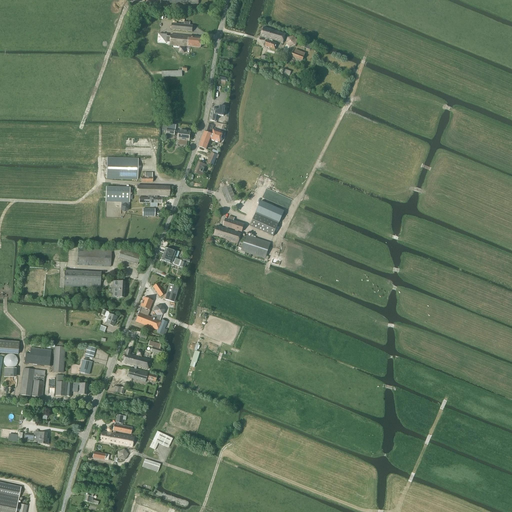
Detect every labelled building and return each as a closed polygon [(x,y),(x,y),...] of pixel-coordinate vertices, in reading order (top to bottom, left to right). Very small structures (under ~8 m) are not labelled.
[(283,43),(286,34),(271,30),(271,29),(263,27),(260,36),(269,39),(269,40),(266,39),(265,40),(264,44),(264,45),(264,46),(275,49),(277,43),(272,41),(273,40),(283,43)] [(170,37),(167,37),(167,35),(159,34),(158,43),(166,44),(180,45),(179,52),(184,52),(185,47),(184,47),(185,46),(200,48),(201,38),(171,35),(170,37)] [(293,53),(292,57),(302,61),(305,54),(295,50),(294,53),(293,53)] [(223,116),(225,107),(220,106),(219,110),(211,109),(209,121),(215,121),(216,115),(223,116)] [(205,130),(211,133),(213,126),(207,124),(205,130)] [(163,127),(162,131),(163,131),(164,132),(167,132),(166,135),(174,136),(175,131),(176,127),(175,127),(175,125),(171,125),(168,125),(167,126),(167,127),(165,126),(164,126),(163,126),(163,127)] [(180,130),(178,140),(179,140),(178,145),(186,146),(187,141),(189,142),(190,132),(180,130)] [(211,133),(205,130),(199,147),(206,150),(208,143),(209,144),(211,140),(220,142),(222,133),(213,130),(211,134),(211,133)] [(211,152),(206,165),(212,167),(218,155),(211,152)] [(137,180),(138,159),(107,158),(106,179),(137,180)] [(202,176),(206,165),(198,162),(194,173),(202,176)] [(152,182),(152,173),(145,173),(145,178),(141,178),(141,182),(152,182)] [(137,186),(136,196),(151,196),(155,196),(155,186),(137,186)] [(155,186),(155,196),(156,196),(169,197),(169,187),(155,186)] [(228,203),(236,199),(230,186),(222,189),(228,203)] [(106,187),(105,202),(120,203),(129,203),(130,188),(106,187)] [(139,198),(138,203),(150,204),(150,207),(156,207),(156,204),(161,204),(161,198),(156,198),(156,196),(155,196),(151,196),(151,198),(139,198)] [(261,201),(256,212),(279,222),(284,211),(261,201)] [(129,210),(129,203),(120,203),(120,210),(124,213),(129,210)] [(255,214),(250,225),(259,229),(259,230),(273,236),(278,224),(255,214)] [(233,221),(234,218),(229,216),(228,220),(225,219),(223,226),(226,227),(225,228),(217,226),(214,235),(238,243),(236,247),(241,248),(241,250),(265,258),(266,257),(270,243),(256,238),(246,235),(245,238),(240,237),(241,234),(227,229),(228,228),(241,232),(244,224),(233,221)] [(110,267),(111,251),(78,249),(77,265),(110,267)] [(137,264),(140,255),(121,249),(118,258),(137,264)] [(163,254),(163,255),(176,259),(177,259),(179,252),(173,250),(172,251),(165,249),(163,254)] [(163,255),(161,261),(171,264),(172,264),(179,266),(179,267),(184,269),(185,264),(181,262),(181,261),(177,259),(176,259),(163,255)] [(99,288),(100,273),(64,271),(63,286),(99,288)] [(123,298),(124,282),(113,281),(112,297),(123,298)] [(160,297),(165,294),(158,283),(153,286),(160,297)] [(174,303),(179,288),(169,284),(164,300),(174,303)] [(135,322),(157,330),(161,321),(148,316),(149,312),(148,311),(152,301),(143,297),(140,307),(141,308),(135,322)] [(106,312),(104,317),(107,318),(105,324),(113,326),(116,317),(109,314),(108,313),(106,312)] [(162,321),(157,333),(164,335),(166,331),(163,330),(166,322),(162,321)] [(0,353),(18,355),(19,343),(0,341),(0,353)] [(160,355),(162,350),(159,349),(160,345),(149,341),(148,346),(152,347),(150,352),(160,355)] [(25,353),(24,364),(49,367),(50,357),(51,350),(30,347),(30,354),(25,353)] [(63,373),(65,348),(55,347),(53,372),(63,373)] [(92,359),(94,351),(87,349),(84,357),(92,359)] [(148,370),(150,361),(132,356),(129,355),(130,353),(131,350),(126,349),(122,363),(134,366),(133,370),(129,369),(127,377),(145,382),(146,379),(154,382),(155,376),(147,373),(136,370),(137,367),(148,370)] [(196,363),(200,353),(195,351),(190,367),(194,368),(196,363)] [(88,375),(91,363),(82,361),(79,372),(88,375)] [(24,369),(20,395),(30,397),(34,370),(24,369)] [(34,370),(33,381),(44,382),(45,371),(34,370)] [(42,398),(44,383),(34,382),(32,397),(42,398)] [(65,396),(66,382),(56,382),(55,396),(65,396)] [(86,396),(87,384),(79,384),(78,395),(86,396)] [(113,434),(115,434),(115,432),(131,435),(132,428),(121,426),(123,416),(116,415),(115,423),(118,423),(117,425),(114,425),(112,431),(113,431),(113,434)] [(115,434),(113,434),(101,431),(99,441),(116,444),(118,434),(115,434)] [(38,441),(37,444),(45,445),(46,438),(46,433),(39,432),(38,441)] [(150,448),(155,450),(158,443),(167,447),(171,438),(157,432),(150,448)] [(118,434),(116,444),(132,447),(134,437),(118,434)] [(93,452),(92,458),(104,460),(107,461),(108,455),(105,454),(93,452)] [(158,472),(160,464),(145,459),(142,467),(158,472)] [(0,511),(15,511),(19,497),(21,488),(0,484),(0,511)] [(86,496),(84,502),(96,505),(97,505),(98,501),(93,500),(93,497),(92,496),(93,494),(90,493),(89,496),(86,496)]
